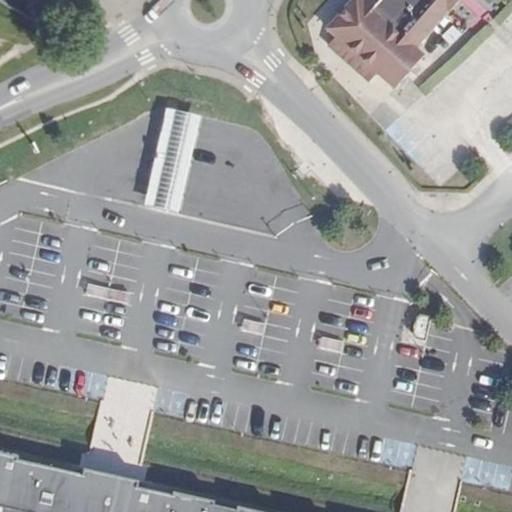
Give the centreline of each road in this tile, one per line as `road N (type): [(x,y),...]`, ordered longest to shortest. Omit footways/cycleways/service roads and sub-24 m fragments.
road 1 (residential): [(239,39),(442,254)]
road 2 (secondary): [(0,109),(169,25)]
